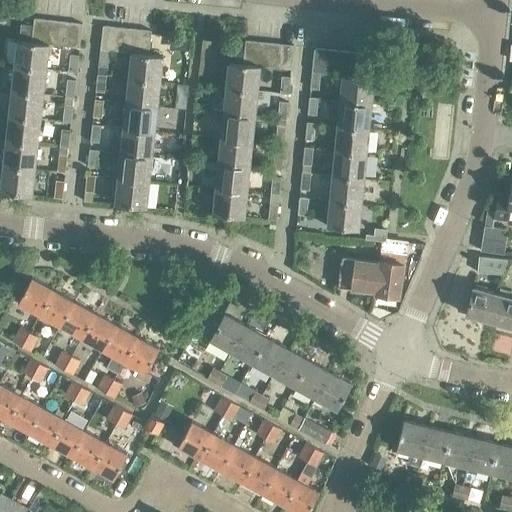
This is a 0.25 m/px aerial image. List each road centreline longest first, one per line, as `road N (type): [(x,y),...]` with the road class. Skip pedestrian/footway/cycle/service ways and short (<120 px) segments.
road 1 (residential): [(400,352),(219,258),(153,241),(0,224)]
road 2 (residential): [(400,352),(484,134)]
road 3 (residential): [(333,507),(400,352)]
road 4 (residential): [(495,17),(330,0)]
road 5 (residential): [(105,511),(0,452)]
road 6 (residential): [(233,511),(173,483),(147,490),(130,511)]
